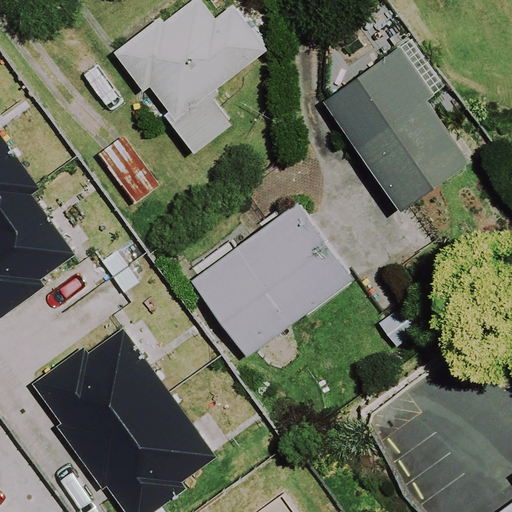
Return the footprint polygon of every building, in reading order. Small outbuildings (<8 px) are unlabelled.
[(217,21),(204,0),(200,0),(121,50),(146,90),(155,84),(197,151),(236,127),(213,89),(275,50),(245,3),(217,21)] [(448,85),(416,40),(329,101),(406,209),(474,161),(430,98),(448,85)] [(77,252),(35,192),(44,186),(0,123),(0,316),(49,282),(44,276),(77,252)] [(354,279),(301,206),(199,280),(252,353),(354,279)] [(139,511),(218,456),(127,328),(43,388),(131,511),(139,511)] [(0,511),(10,511),(0,499),(0,511)]
